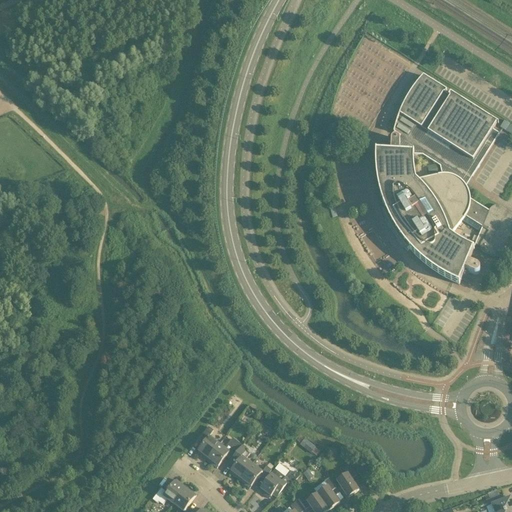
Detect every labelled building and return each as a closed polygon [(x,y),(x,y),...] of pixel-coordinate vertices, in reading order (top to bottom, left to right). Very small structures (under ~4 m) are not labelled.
[(450,94),(426,79),(423,77),(419,82),(411,92),(410,93),(403,105),(399,115),(398,118),(394,131),(400,136),(397,141),(395,140),(392,141),(391,143),(391,149),(390,154),(376,153),(375,159),(376,174),(379,189),(383,204),(385,212),(382,213),(385,221),(389,227),(397,240),(402,247),(406,253),(407,253),(409,251),(412,253),(414,256),(417,259),(420,261),(423,264),(426,266),(429,268),(432,271),(435,273),(438,275),(441,277),(444,279),(448,281),(451,282),(453,283),(455,284),(459,286),(464,273),(465,270),(468,274),(474,276),(475,276),(476,276),(477,276),(478,276),(478,275),(479,274),(479,273),(480,272),(480,271),(480,270),(479,269),(478,268),(477,268),(472,265),(467,265),(476,244),(480,245),(480,247),(480,248),(480,249),(480,250),(481,251),(481,252),(482,253),(483,254),(484,254),(491,257),(492,257),(494,258),(495,257),(497,257),(498,256),(499,256),(500,255),(500,254),(511,235),(511,214),(508,212),(505,215),(497,210),(496,209),(495,209),(494,209),(493,209),(492,209),(491,210),(490,210),(489,211),(489,212),(470,200),(470,198),(469,195),(468,193),(468,192),(467,190),(466,188),(499,135),(492,131),(496,124),(498,125),(498,124),(450,94)] [(511,126),(505,122),(501,129),(511,136),(511,126)] [(201,438),(206,441),(196,454),(207,462),(219,445),(209,438),(213,432),(208,428),(201,438)] [(219,445),(207,462),(217,470),(226,457),(231,461),(234,458),(242,447),(232,440),(225,450),(219,445)] [(242,446),(242,447),(234,458),(239,461),(229,474),(239,482),(252,465),(246,461),(250,455),(246,452),(247,450),(242,446)] [(264,481),(271,471),(266,467),(262,473),(252,465),(239,482),(250,490),(259,477),(264,481)] [(348,499),(359,492),(351,479),(356,476),(349,466),(344,469),(347,474),(336,482),(348,499)] [(363,466),(356,471),(363,481),(370,477),(363,466)] [(269,500),(273,494),(278,498),(300,477),(296,473),(288,480),(281,475),(283,472),(283,470),(280,468),(277,468),(275,471),(275,470),(259,492),(269,500)] [(303,474),(308,482),(314,478),(308,470),(303,474)] [(340,504),(331,492),(336,489),(329,479),(314,490),(317,495),(329,511),(340,504)] [(163,506),(167,500),(173,505),(186,489),(176,481),(166,493),(161,490),(152,501),(158,505),(159,503),(163,506)] [(190,511),(187,509),(196,497),(186,489),(173,505),(180,510),(178,511),(190,511)] [(310,507),(313,511),(328,511),(329,511),(317,495),(307,502),(303,497),(298,501),(305,511),(310,507)] [(488,507),(486,508),(487,511),(503,511),(511,509),(511,502),(510,498),(501,502),(499,496),(486,501),(488,507)] [(302,511),(295,503),(290,507),(294,511),(293,511),(302,511)]
